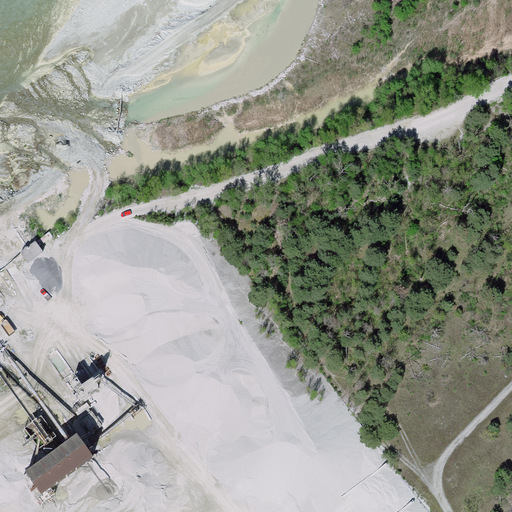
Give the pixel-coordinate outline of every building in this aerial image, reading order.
[(20,248),(28,261),(44,250),(36,237),(20,248)] [(0,271),(0,299),(12,292),(0,271)] [(73,387),(94,383),(90,367),(70,371),(73,387)] [(28,467),(40,487),(88,458),(76,438),(28,467)] [(418,511),(425,511),(422,500),(415,502),(418,511)]
